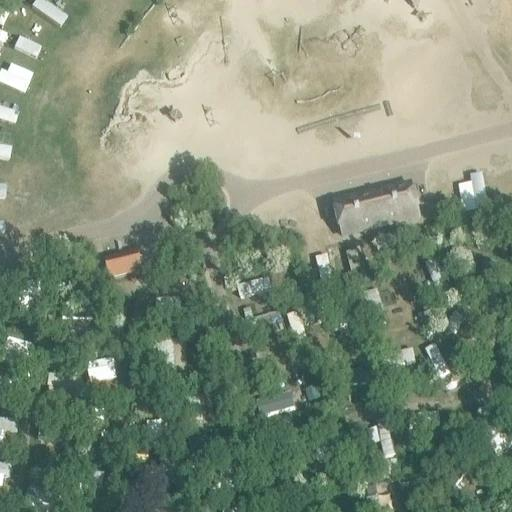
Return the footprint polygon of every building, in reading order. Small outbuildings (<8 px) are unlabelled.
[(341,240),(419,222),(411,186),(331,205),(341,240)] [(136,253),(102,261),(107,284),(141,277),(136,253)] [(303,304),(300,289),(285,293),(288,308),(303,304)] [(252,319),(249,310),(243,312),(245,321),(252,319)] [(318,400),(315,390),(304,393),(307,403),(318,400)]
